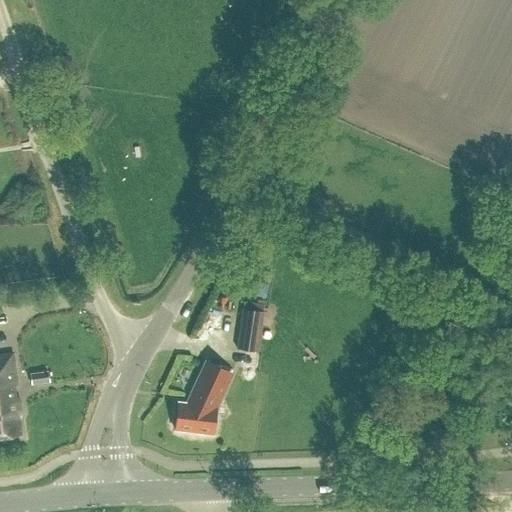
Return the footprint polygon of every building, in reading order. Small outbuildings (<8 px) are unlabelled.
[(318,229),(324,215),(296,203),(290,216),(318,229)] [(329,232),(362,247),(377,254),(382,242),(367,235),(334,220),(329,232)] [(242,308),(236,349),(258,352),(263,311),(242,308)] [(0,355),(0,437),(20,435),(18,415),(21,414),(12,353),(0,355)] [(189,404),(178,402),(175,429),(212,433),(215,408),(230,373),(206,362),(193,391),(194,392),(189,404)] [(48,371),(30,373),(31,385),(49,382),(48,371)]
